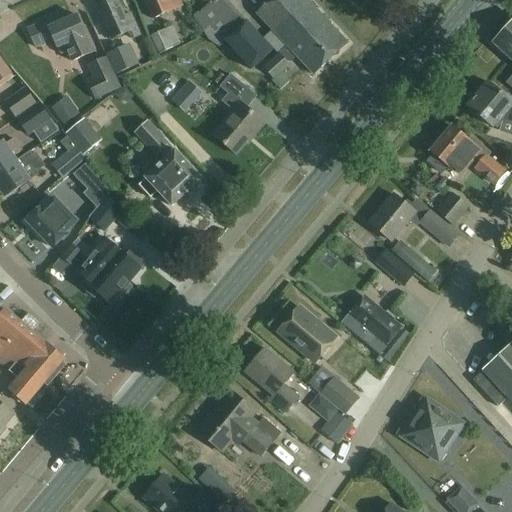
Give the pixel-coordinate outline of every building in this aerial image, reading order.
[(99,0),(100,4),(96,6),(110,39),(130,31),(133,38),(140,34),(130,13),(124,16),(116,0),(99,0)] [(143,0),(153,20),(182,6),(178,0),(143,0)] [(347,43),(307,0),(268,0),(256,11),(273,29),(263,38),(277,54),(287,44),(288,45),(279,53),(267,64),(278,76),(290,65),(288,63),(289,62),(290,63),(295,58),(295,57),(297,55),(314,73),(347,43)] [(77,14),(64,20),(62,14),(47,21),(47,20),(27,28),(35,46),(53,38),(57,47),(58,47),(61,54),(67,51),(72,61),(92,52),(85,35),(86,35),(77,14)] [(246,21),(243,23),(224,41),(225,42),(251,70),(272,51),(246,21)] [(508,26),(507,26),(492,43),(511,60),(511,24),(509,25),(508,26)] [(172,26),(150,36),(159,54),(180,44),(172,26)] [(139,64),(129,44),(105,54),(106,57),(114,75),(139,64)] [(106,57),(93,63),(101,81),(88,86),(94,100),(120,88),(114,75),(106,57)] [(0,86),(13,77),(0,58),(0,86)] [(222,102),(233,111),(212,135),(236,155),(263,122),(246,108),(256,96),(230,75),(220,87),(228,94),(222,102)] [(511,104),(511,102),(488,82),(477,95),(475,95),(469,102),(470,103),(467,107),(492,127),(499,119),(511,123),(511,104),(511,105),(511,104)] [(25,88),(6,103),(17,117),(36,102),(25,88)] [(182,103),(193,114),(207,98),(196,88),(182,103)] [(65,98),(54,107),(66,121),(77,112),(65,98)] [(96,131),(119,117),(110,102),(87,116),(96,131)] [(34,132),(42,144),(59,132),(40,104),(17,120),(28,136),(34,132)] [(83,119),(67,132),(85,154),(101,141),(83,119)] [(145,177),(145,178),(138,184),(150,197),(157,190),(171,205),(201,178),(175,149),(174,150),(147,120),(135,131),(155,154),(159,150),(165,158),(145,177)] [(426,162),(440,174),(447,165),(459,175),(473,157),(480,162),(474,169),(493,184),(503,172),(486,157),(489,153),(470,137),(467,141),(451,127),(430,152),(433,155),(426,162)] [(0,172),(18,160),(15,156),(23,152),(14,139),(7,144),(5,141),(0,143),(0,172)] [(83,156),(75,146),(51,165),(63,179),(86,160),(83,156)] [(0,172),(0,190),(5,198),(39,176),(37,173),(45,167),(36,153),(28,159),(25,155),(18,160),(0,172)] [(99,179),(83,194),(96,208),(106,197),(109,193),(99,179)] [(465,205),(451,193),(435,212),(450,223),(465,205)] [(415,201),(409,208),(394,195),(370,225),(390,241),(411,216),(448,248),(458,236),(415,201)] [(94,211),(88,218),(104,231),(114,218),(127,229),(134,221),(135,221),(106,197),(96,208),(94,211)] [(66,231),(76,221),(54,198),(44,208),(43,209),(41,207),(26,221),(52,248),(66,234),(64,232),(65,231),(66,231)] [(126,231),(136,247),(146,241),(136,225),(126,231)] [(85,277),(83,280),(83,281),(80,285),(94,296),(97,292),(110,303),(116,296),(119,299),(131,285),(127,282),(140,267),(139,267),(145,260),(131,248),(125,255),(103,237),(76,270),(85,277)] [(71,244),(60,256),(70,264),(81,252),(71,244)] [(409,249),(401,258),(420,275),(429,265),(409,249)] [(398,260),(387,273),(403,286),(414,274),(398,260)] [(363,297),(341,322),(340,324),(378,355),(400,328),(363,297)] [(391,310),(414,329),(422,318),(400,299),(391,310)] [(511,319),(511,300),(503,309),(511,319)] [(65,365),(61,362),(64,359),(5,308),(0,313),(0,363),(18,379),(8,390),(13,394),(11,396),(19,402),(21,400),(25,405),(44,383),(47,385),(65,365)] [(335,338),(299,308),(278,333),(314,363),(335,338)] [(511,343),(509,346),(497,356),(498,357),(482,371),(484,373),(474,382),(496,405),(493,407),(511,427),(511,343)] [(269,400),(285,413),(298,397),(283,386),(294,373),(264,349),(245,373),(273,396),(269,400)] [(398,356),(387,374),(395,379),(407,361),(398,356)] [(320,394),(344,414),(358,398),(333,377),(320,394)] [(230,392),(214,412),(212,410),(194,431),(221,453),(231,441),(237,447),(241,441),(260,457),(271,444),(252,428),(257,423),(250,418),(254,413),(230,392)] [(426,401),(403,436),(438,459),(449,442),(444,438),(456,421),(426,401)] [(14,415),(0,403),(0,434),(6,428),(4,426),(14,415)] [(321,410),(322,415),(328,420),(336,410),(328,403),(321,410)] [(336,444),(352,425),(336,413),(321,431),(336,444)] [(278,441),(270,450),(288,467),(296,458),(278,441)] [(163,476),(144,499),(159,511),(184,511),(194,501),(163,476)] [(235,494),(225,485),(216,494),(226,504),(235,494)] [(462,487),(448,500),(458,511),(469,511),(478,504),(462,487)]
